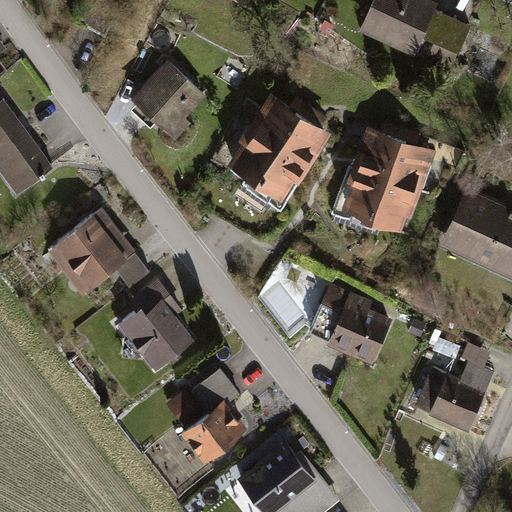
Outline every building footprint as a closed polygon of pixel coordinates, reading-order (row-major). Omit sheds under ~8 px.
[(124,7),(113,0),(93,0),(81,19),(105,35),(124,7)] [(434,0),(370,0),(359,26),(414,52),(438,1),(434,0)] [(471,25),(442,12),(430,38),(459,52),(471,25)] [(168,62),(135,96),(176,135),(187,123),(182,118),(203,95),(168,62)] [(267,85),(216,159),(244,179),(236,190),(264,210),(273,199),(282,205),(303,176),(297,171),(327,127),(267,85)] [(0,90),(0,156),(22,185),(54,161),(0,90)] [(366,116),(327,209),(377,231),(383,219),(401,227),(436,146),(366,116)] [(511,205),(466,185),(439,244),(511,277),(511,276),(511,205)] [(101,201),(52,238),(85,281),(112,261),(129,283),(151,266),(101,201)] [(136,300),(124,309),(161,359),(197,332),(179,307),(183,304),(160,273),(132,295),(136,300)] [(330,274),(320,296),(336,304),(324,331),(375,355),(398,305),(330,274)] [(485,345),(464,337),(460,348),(480,356),(485,345)] [(432,364),(417,398),(473,422),(496,368),(471,357),(462,378),(432,364)] [(221,363),(168,402),(206,452),(245,424),(226,398),(240,388),(221,363)] [(318,511),(334,500),(288,439),(244,472),(272,509),(281,502),(288,511),(318,511)]
